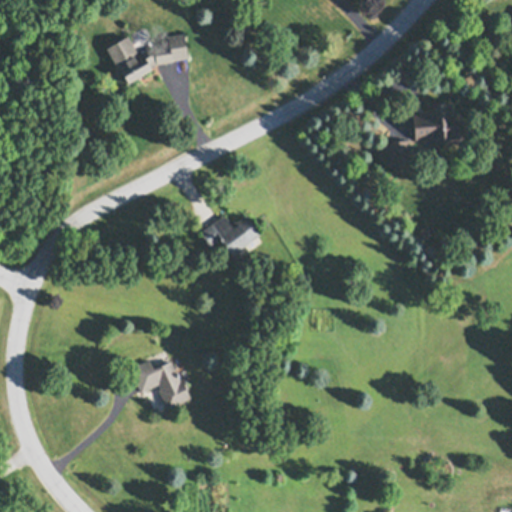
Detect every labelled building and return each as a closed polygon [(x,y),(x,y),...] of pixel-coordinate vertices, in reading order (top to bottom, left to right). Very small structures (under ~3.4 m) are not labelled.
[(106,46),(127,34),(138,52),(142,50),(142,51),(155,44),(169,42),(168,34),(184,32),(188,56),(173,58),(173,59),(157,62),(151,66),(151,67),(128,81),(119,66),(117,66),(106,46)] [(413,113),(426,113),(426,109),(429,109),(429,103),(452,101),(454,121),(462,120),(464,135),(455,136),(455,137),(432,139),(432,136),(415,138),(413,113)] [(389,140),(409,139),(411,162),(390,164),(389,140)] [(224,214),(230,223),(235,220),(236,221),(246,214),(260,233),(232,252),(221,237),(210,245),(200,231),(224,214)] [(141,391),(129,367),(149,358),(154,367),(171,359),(180,378),(184,377),(189,387),(187,388),(191,397),(168,408),(159,389),(160,388),(158,383),(141,391)]
